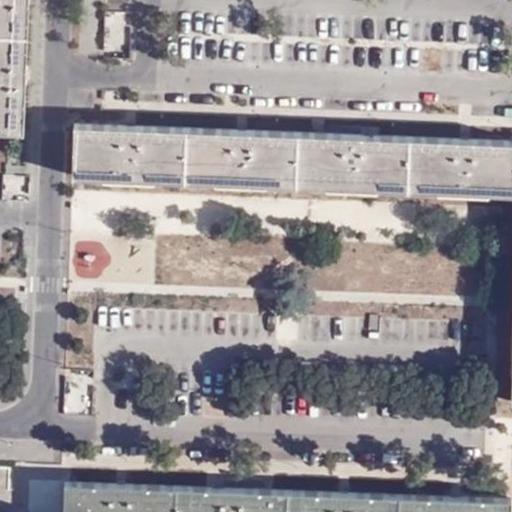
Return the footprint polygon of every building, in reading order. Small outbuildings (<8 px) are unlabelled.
[(0,0),(0,38),(28,40),(30,0),(0,0)] [(28,40),(0,38),(0,128),(24,130),(26,78),(31,78),(31,71),(31,67),(27,66),(28,40)] [(181,174),(184,124),(130,121),(130,116),(126,116),(119,116),(119,121),(76,119),(74,170),(181,174)] [(293,179),(295,128),(242,126),(242,118),(238,118),(231,118),(230,125),(184,124),(181,174),(293,179)] [(376,182),(405,183),(407,132),(374,131),(374,121),(355,120),(308,118),(308,128),(295,128),(293,179),(346,181),(345,189),(376,191),(376,182)] [(407,132),(405,183),(511,187),(511,136),(467,134),(468,127),(463,127),(456,126),(456,134),(407,132)] [(61,511),(174,511),(176,477),(126,475),(126,468),(121,468),(114,468),(114,474),(62,471),(61,509),(61,511)] [(287,511),(289,482),(261,481),(262,470),(229,468),(218,468),(218,478),(176,477),(174,511),(287,511)] [(287,511),(402,511),(404,486),(349,484),(350,478),(344,478),(339,477),(339,483),(289,482),(287,511)] [(450,489),(404,486),(402,511),(509,511),(510,491),(461,489),(457,482),(450,489)] [(61,511),(61,509),(2,507),(2,497),(0,496),(0,511),(61,511)]
